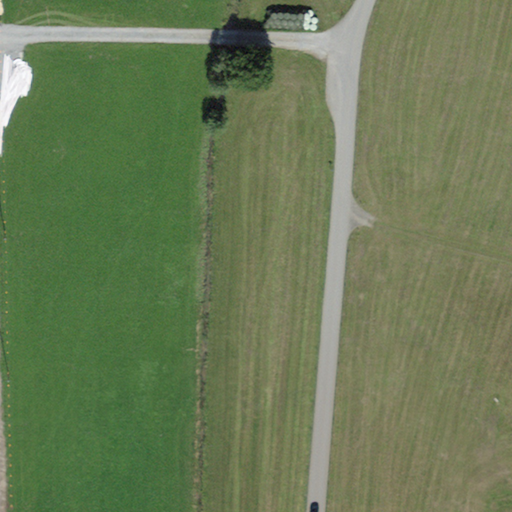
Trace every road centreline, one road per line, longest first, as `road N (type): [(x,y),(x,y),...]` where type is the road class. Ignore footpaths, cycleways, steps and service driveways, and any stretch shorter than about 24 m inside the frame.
road 1 (unclassified): [(365,0),(346,44),(316,511)]
road 2 (track): [(0,34),(346,44)]
